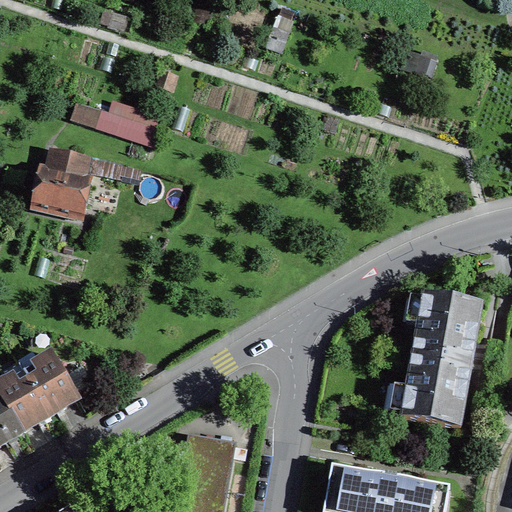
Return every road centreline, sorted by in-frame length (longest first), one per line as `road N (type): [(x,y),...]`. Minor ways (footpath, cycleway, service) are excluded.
road 1 (residential): [(0,496),(278,332)]
road 2 (residential): [(278,332),(405,257),(511,223)]
road 3 (residential): [(270,511),(295,379),(278,332)]
